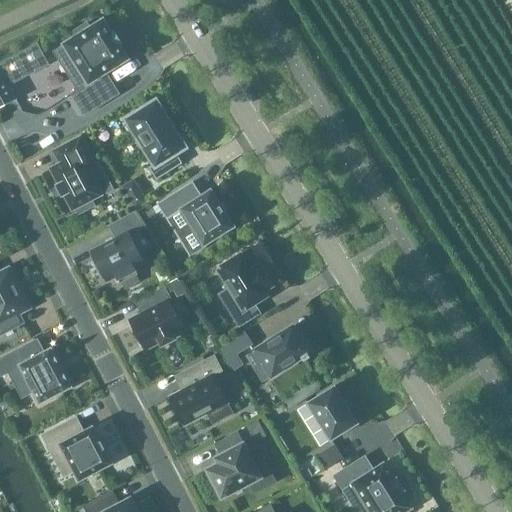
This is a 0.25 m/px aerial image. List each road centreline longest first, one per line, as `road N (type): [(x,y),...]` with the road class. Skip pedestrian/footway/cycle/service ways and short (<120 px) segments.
road 1 (tertiary): [(493,511),(169,0)]
road 2 (residential): [(0,163),(182,511)]
